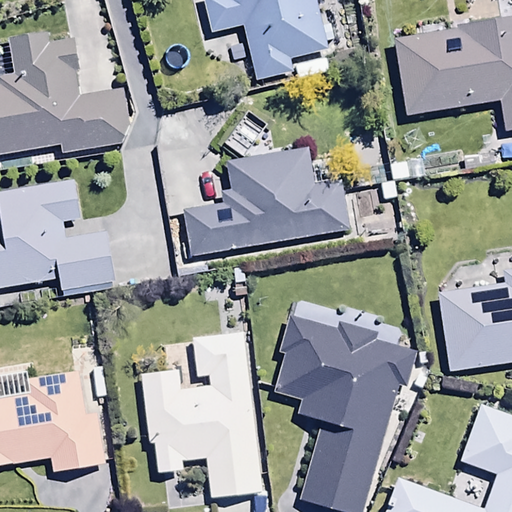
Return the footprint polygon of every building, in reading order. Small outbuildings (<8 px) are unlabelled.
[(214,41),(245,33),(258,86),(292,77),(290,67),(330,57),(316,0),(212,0),(204,2),(214,41)] [(511,27),(397,48),(411,126),(501,110),(506,140),(511,139),(511,27)] [(0,162),(62,152),(63,160),(124,150),(132,130),(126,96),(78,104),(74,78),(80,77),(74,46),(52,50),(50,41),(0,49),(0,75),(3,92),(0,92),(0,162)] [(264,133),(247,122),(227,152),(244,163),(264,133)] [(185,217),(194,264),(351,235),(342,188),(318,193),(311,156),(228,171),(232,195),(220,197),(223,210),(185,217)] [(0,295),(60,286),(62,302),(117,293),(108,239),(69,245),(67,231),(83,229),(76,188),(0,200),(0,215),(1,222),(0,221),(0,295)] [(511,277),(505,279),(506,292),(438,301),(448,375),(511,367),(511,277)] [(321,511),(364,511),(398,389),(406,391),(415,359),(375,348),(377,340),(341,330),(338,338),(291,326),(281,361),(285,362),(275,399),(302,407),(298,421),(323,428),(301,507),(321,511)] [(212,506),(264,499),(245,340),(194,346),(198,377),(143,384),(151,452),(157,451),(161,482),(186,479),(185,468),(207,466),(212,506)] [(89,378),(0,391),(0,474),(53,467),(55,479),(109,471),(99,397),(92,399),(89,378)] [(511,511),(511,421),(484,411),(463,469),(499,482),(487,511),(472,511),(398,485),(388,511),(511,511)]
